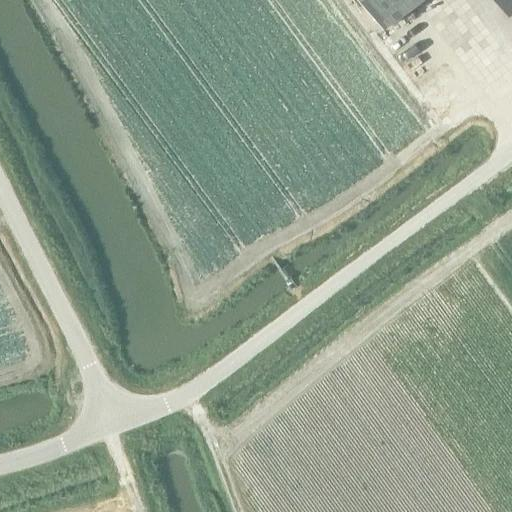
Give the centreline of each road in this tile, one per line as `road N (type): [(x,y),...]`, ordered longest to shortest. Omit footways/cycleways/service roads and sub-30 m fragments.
road 1 (unclassified): [(109,426),(197,389),(511,157)]
road 2 (unclassified): [(109,426),(97,384),(0,198)]
